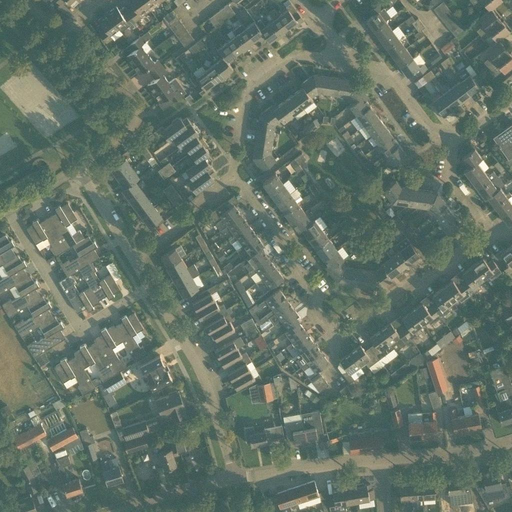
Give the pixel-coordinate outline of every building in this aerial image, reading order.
[(142,0),(128,0),(133,6),(128,10),(136,21),(142,16),(139,13),(148,7),(142,0)] [(484,3),(489,9),(493,7),(501,0),(502,0),(469,0),(472,3),(476,0),(479,0),(474,5),(477,9),(484,3)] [(278,16),(287,28),(292,24),(294,27),(304,20),(291,2),(285,6),(287,9),(279,16),(278,16)] [(434,9),(437,13),(446,6),(443,2),(434,9)] [(258,7),(255,3),(249,8),(252,12),(258,7)] [(382,8),(379,3),(369,11),(373,15),(366,20),(370,25),(367,27),(370,32),(385,21),(390,17),(383,7),(382,8)] [(228,4),(223,7),(230,17),(235,13),(228,4)] [(136,21),(128,10),(122,14),(116,6),(107,13),(118,28),(127,22),(130,25),(136,21)] [(437,13),(441,18),(450,10),(446,6),(437,13)] [(218,11),(225,21),(230,17),(223,7),(218,11)] [(500,16),(493,7),(489,9),(478,18),(483,25),(476,30),(480,34),(487,29),(488,30),(481,36),(484,40),(492,34),(497,41),(500,38),(509,31),(511,29),(504,20),(505,18),(502,14),(500,16)] [(283,31),(287,28),(278,16),(279,16),(273,8),(268,12),(274,19),(269,23),(280,37),(285,34),(283,31)] [(172,10),(164,16),(163,17),(167,22),(176,15),(172,10)] [(441,18),(444,23),(453,15),(450,10),(441,18)] [(218,11),(213,14),(221,24),(225,21),(218,11)] [(118,28),(107,13),(98,20),(104,28),(99,32),(106,42),(112,38),(110,35),(118,28)] [(208,18),(214,26),(216,28),(221,24),(213,14),(208,18)] [(176,15),(167,22),(171,27),(180,20),(176,15)] [(444,23),(448,27),(457,20),(453,15),(444,23)] [(408,25),(411,22),(414,20),(411,16),(405,20),(408,25)] [(411,22),(415,27),(421,22),(418,18),(415,20),(414,20),(411,22)] [(260,19),(255,22),(260,29),(265,36),(269,42),(274,38),(276,41),(280,37),(269,23),(265,26),(260,19)] [(180,20),(171,27),(175,32),(184,25),(180,20)] [(448,27),(452,32),(461,24),(457,20),(448,27)] [(265,36),(260,29),(255,22),(255,21),(245,28),(254,40),(259,37),(261,39),(265,36)] [(380,39),(392,29),(385,21),(370,32),(373,36),(376,34),(380,39)] [(415,27),(418,31),(421,29),(424,27),(421,22),(415,27)] [(254,40),(245,28),(242,24),(233,31),(236,35),(247,50),(251,46),(249,44),(254,40)] [(464,29),(461,24),(452,32),(455,36),(464,29)] [(184,25),(175,32),(179,37),(188,31),(184,25)] [(392,29),(380,39),(383,44),(381,46),(384,50),(399,39),(392,29)] [(418,31),(418,32),(415,34),(418,38),(425,34),(421,29),(418,31)] [(133,65),(148,53),(153,50),(146,41),(152,36),(148,31),(140,37),(130,44),(134,50),(126,56),(133,65)] [(188,31),(179,37),(183,43),(191,36),(188,31)] [(227,42),(236,54),(241,50),(243,53),(247,50),(236,35),(227,42)] [(191,36),(183,43),(185,46),(194,39),(191,36)] [(198,41),(202,47),(206,44),(202,38),(198,41)] [(496,62),(488,68),(491,72),(499,66),(504,72),(511,65),(511,52),(511,51),(511,50),(511,48),(510,46),(508,47),(500,38),(497,41),(486,50),(491,56),(484,62),(487,66),(494,60),(496,62)] [(390,52),(393,57),(405,48),(399,39),(384,50),(387,54),(390,52)] [(198,41),(194,44),(198,50),(202,47),(198,41)] [(445,53),(454,45),(450,41),(441,48),(445,53)] [(218,49),(224,57),(224,56),(229,63),(233,60),(231,57),(236,54),(227,42),(218,49)] [(188,48),(182,52),(186,57),(191,53),(188,48)] [(405,48),(393,57),(397,62),(394,64),(398,68),(412,57),(405,48)] [(151,73),(162,65),(157,59),(154,62),(148,53),(133,65),(139,74),(147,68),(151,73)] [(427,69),(423,63),(424,62),(418,53),(412,57),(398,68),(401,73),(403,71),(407,76),(414,71),(417,76),(427,69)] [(224,56),(224,57),(215,63),(226,78),(230,75),(228,72),(233,68),(229,63),(224,56)] [(445,59),(449,65),(453,62),(449,56),(445,59)] [(445,68),(449,65),(445,59),(441,62),(445,68)] [(205,70),(214,82),(219,79),(221,81),(226,78),(215,63),(205,70)] [(154,93),(169,82),(163,73),(166,71),(162,65),(151,73),(155,79),(147,84),(154,93)] [(194,74),(189,78),(202,96),(211,89),(209,86),(214,82),(205,70),(196,77),(194,74)] [(430,70),(426,73),(430,79),(434,76),(430,70)] [(422,76),(426,82),(430,79),(426,73),(422,76)] [(470,74),(460,81),(470,94),(480,87),(470,74)] [(303,87),(311,98),(318,93),(313,75),(300,84),(303,87)] [(325,94),(328,77),(313,75),(318,93),(325,94)] [(328,77),(325,94),(339,96),(342,79),(328,77)] [(342,79),(339,96),(347,97),(356,81),(342,79)] [(356,81),(347,97),(352,104),(363,96),(366,94),(356,81)] [(461,101),(470,94),(460,81),(451,88),(461,101)] [(176,91),(169,82),(154,93),(161,103),(168,97),(172,102),(183,94),(179,89),(176,91)] [(311,98),(303,87),(293,94),(303,108),(313,100),(311,98)] [(451,88),(442,94),(452,108),(461,101),(451,88)] [(192,99),(189,94),(185,97),(190,104),(194,101),(192,99)] [(303,108),(293,94),(283,101),(293,115),(303,108)] [(442,115),(452,108),(442,94),(433,101),(442,115)] [(363,96),(352,104),(350,105),(357,115),(370,106),(363,96)] [(274,109),(282,120),(283,122),(293,115),(283,101),(274,109)] [(259,115),(275,125),(282,120),(274,109),(272,106),(259,115)] [(364,125),(377,115),(370,106),(357,115),(364,125)] [(275,125),(259,115),(257,129),(274,132),(275,125)] [(384,125),(377,115),(364,125),(371,135),(384,125)] [(183,144),(196,135),(198,133),(187,117),(182,120),(180,117),(164,129),(162,126),(157,129),(159,132),(161,131),(169,140),(173,137),(180,147),(183,144)] [(303,128),(304,129),(307,134),(317,126),(313,121),(303,128)] [(511,154),(511,124),(494,137),(499,145),(498,145),(499,147),(500,147),(508,157),(511,154)] [(384,125),(371,135),(379,145),(391,135),(384,125)] [(274,132),(257,129),(255,144),(272,146),(274,132)] [(299,132),(302,137),(307,134),(304,129),(299,132)] [(350,135),(347,131),(342,134),(345,139),(350,135)] [(199,139),(196,135),(183,144),(190,153),(205,142),(202,137),(199,139)] [(345,139),(349,144),(354,140),(350,135),(345,139)] [(399,145),(391,135),(379,145),(386,154),(399,145)] [(190,153),(197,161),(197,162),(204,157),(209,153),(206,148),(208,146),(205,142),(190,153)] [(139,148),(145,156),(146,157),(150,154),(143,144),(139,148)] [(272,146),(255,144),(253,158),(271,154),(272,146)] [(399,145),(386,154),(393,164),(406,154),(399,145)] [(461,158),(468,167),(476,161),(481,157),(480,156),(474,148),(461,158)] [(356,154),(360,159),(365,155),(361,150),(356,154)] [(294,159),(298,164),(306,159),(302,153),(294,159)] [(150,154),(146,157),(147,159),(152,167),(157,163),(151,156),(150,154)] [(271,154),(253,158),(262,171),(276,161),(271,154)] [(197,162),(197,161),(186,170),(192,179),(188,182),(195,192),(214,178),(211,175),(216,172),(204,157),(197,162)] [(118,178),(132,168),(125,158),(116,165),(114,163),(109,166),(118,178)] [(298,164),(294,159),(290,162),(294,167),(298,164)] [(470,179),(483,170),(476,161),(468,167),(464,170),(470,179)] [(169,162),(163,166),(166,170),(172,166),(169,162)] [(172,166),(166,170),(169,175),(175,170),(172,166)] [(378,173),(373,176),(377,181),(381,178),(391,170),(388,167),(379,174),(378,173)] [(139,177),(132,168),(118,178),(122,183),(119,185),(122,189),(134,180),(139,177)] [(477,189),(490,179),(491,180),(496,175),(493,171),(487,175),(483,170),(470,179),(477,189)] [(262,183),(270,193),(283,183),(275,173),(262,183)] [(305,173),(299,177),(303,182),(308,178),(305,173)] [(485,199),(487,197),(500,187),(504,184),(497,175),(496,175),(491,180),(490,179),(477,189),(485,199)] [(141,189),(134,180),(122,189),(126,194),(123,196),(126,200),(141,189)] [(383,189),(392,202),(401,187),(396,180),(383,189)] [(290,193),(283,183),(270,193),(277,202),(290,193)] [(308,187),(311,192),(316,188),(313,183),(308,187)] [(166,194),(174,188),(171,184),(163,190),(166,194)] [(392,202),(407,204),(410,188),(401,187),(392,202)] [(509,192),(505,195),(500,187),(487,197),(494,206),(510,194),(509,192)] [(169,198),(177,192),(174,188),(166,194),(169,198)] [(311,192),(315,196),(320,193),(316,188),(311,192)] [(422,190),(410,188),(407,204),(419,206),(422,190)] [(148,198),(141,189),(126,200),(129,204),(132,202),(136,208),(148,198)] [(419,206),(428,207),(437,192),(422,190),(419,206)] [(172,202),(180,197),(177,192),(169,198),(172,202)] [(433,214),(446,204),(437,192),(428,207),(433,214)] [(277,202),(284,212),(297,203),(290,193),(277,202)] [(510,194),(494,206),(501,215),(511,207),(511,203),(508,198),(511,195),(510,194)] [(172,202),(175,207),(183,201),(180,197),(172,202)] [(155,208),(148,198),(136,208),(139,212),(136,214),(140,219),(155,208)] [(325,204),(329,209),(334,205),(330,200),(325,204)] [(209,214),(221,229),(241,214),(233,205),(229,208),(228,208),(224,203),(225,203),(225,202),(209,214)] [(70,223),(77,218),(68,203),(61,207),(60,205),(55,208),(57,212),(48,217),(67,249),(73,245),(84,238),(79,230),(72,235),(66,225),(70,223)] [(304,212),(297,203),(284,212),(291,222),(304,212)] [(378,212),(383,208),(380,204),(375,207),(378,212)] [(433,214),(441,224),(454,214),(446,204),(433,214)] [(337,210),(334,205),(329,209),(332,214),(337,210)] [(511,207),(501,215),(508,225),(511,222),(511,207)] [(162,217),(155,208),(140,219),(143,223),(146,221),(149,226),(162,217)] [(382,217),(387,213),(383,208),(378,212),(382,217)] [(299,232),(302,230),(311,222),(304,212),(291,222),(299,232)] [(241,214),(221,229),(223,233),(230,228),(235,235),(248,225),(241,214)] [(454,214),(441,224),(448,234),(461,224),(454,214)] [(393,219),(387,223),(390,227),(396,223),(396,224),(401,220),(397,215),(393,219)] [(39,223),(37,219),(32,222),(33,224),(26,228),(36,243),(43,239),(47,237),(52,246),(50,248),(55,256),(67,249),(48,217),(39,223)] [(314,220),(311,222),(302,230),(309,239),(322,229),(314,220)] [(345,220),(340,223),(343,228),(348,225),(345,220)] [(400,228),(403,226),(404,225),(401,220),(396,224),(399,228),(400,228)] [(399,228),(396,224),(396,223),(390,227),(386,230),(389,235),(399,228)] [(231,243),(236,250),(256,235),(248,225),(235,235),(228,240),(231,243)] [(348,225),(343,228),(347,233),(352,229),(348,225)] [(405,230),(408,234),(413,231),(410,226),(405,230)] [(309,239),(316,249),(329,239),(322,229),(309,239)] [(384,239),(389,235),(386,230),(381,234),(384,239)] [(413,231),(408,234),(412,239),(417,236),(413,231)] [(195,236),(200,244),(204,242),(200,233),(195,236)] [(10,247),(14,245),(11,240),(9,241),(5,234),(0,237),(0,265),(2,264),(16,256),(10,247)] [(92,242),(88,235),(84,238),(73,245),(77,252),(79,256),(70,261),(69,259),(60,264),(67,276),(71,274),(79,269),(91,262),(92,262),(99,257),(93,248),(97,246),(94,241),(92,242)] [(245,248),(250,255),(261,248),(264,245),(256,235),(236,250),(239,253),(245,248)] [(316,249),(323,258),(336,249),(329,239),(316,249)] [(204,242),(200,244),(205,253),(209,251),(204,242)] [(410,242),(400,249),(409,262),(419,255),(410,242)] [(423,244),(419,248),(422,253),(427,249),(423,244)] [(166,266),(181,257),(175,247),(161,256),(166,266)] [(495,255),(495,254),(494,255),(496,257),(507,273),(511,269),(511,268),(510,266),(511,264),(511,249),(510,247),(496,257),(495,255)] [(245,265),(250,271),(268,258),(261,248),(250,255),(240,262),(243,266),(245,265)] [(323,258),(330,268),(341,260),(344,258),(336,249),(323,258)] [(400,249),(390,256),(400,270),(409,262),(400,249)] [(222,250),(215,254),(216,256),(220,261),(227,257),(222,250)] [(390,256),(390,257),(386,252),(377,259),(382,266),(390,277),(400,270),(390,256)] [(15,285),(28,276),(23,267),(26,265),(24,260),(22,262),(17,255),(16,256),(2,264),(6,271),(6,272),(7,271),(9,275),(0,280),(0,293),(15,285)] [(218,265),(213,256),(208,259),(213,267),(218,265)] [(181,257),(166,266),(172,276),(187,267),(181,257)] [(268,258),(250,271),(248,273),(251,276),(257,271),(262,278),(275,268),(268,258)] [(483,258),(472,265),(482,279),(487,275),(491,280),(501,272),(492,260),(487,264),(486,263),(487,262),(486,262),(483,258)] [(330,268),(327,270),(337,283),(346,267),(341,260),(330,268)] [(91,262),(79,269),(90,287),(90,286),(98,300),(99,300),(107,295),(110,298),(114,296),(113,294),(120,289),(111,274),(104,278),(103,278),(100,281),(94,271),(96,270),(92,262),(91,262)] [(218,265),(213,267),(218,276),(222,273),(218,265)] [(478,283),(482,279),(472,265),(462,273),(465,277),(465,278),(466,278),(466,279),(462,282),(471,295),(481,287),(478,283)] [(382,266),(375,271),(380,289),(393,280),(390,277),(382,266)] [(187,267),(172,276),(178,286),(192,277),(187,267)] [(354,268),(346,267),(337,283),(351,285),(354,268)] [(275,268),(262,278),(256,283),(258,286),(265,281),(270,288),(283,278),(275,268)] [(351,285),(365,287),(368,270),(354,268),(351,285)] [(368,270),(365,287),(380,289),(375,271),(368,270)] [(87,307),(89,311),(94,308),(93,306),(100,302),(99,300),(98,300),(90,286),(90,287),(79,293),(73,283),(76,282),(71,274),(67,276),(58,281),(78,313),(87,307)] [(27,305),(41,297),(40,296),(35,288),(39,285),(36,281),(34,282),(30,275),(28,276),(15,285),(19,291),(18,291),(19,292),(21,295),(12,301),(10,299),(2,304),(9,316),(27,305)] [(192,277),(178,286),(183,296),(198,287),(192,277)] [(453,280),(442,288),(452,301),(457,298),(461,302),(471,295),(462,282),(457,286),(456,285),(457,285),(456,284),(456,285),(453,280)] [(218,283),(213,286),(202,292),(204,296),(192,303),(197,311),(215,300),(220,297),(216,291),(220,288),(218,283)] [(452,301),(442,288),(432,296),(435,300),(435,301),(436,300),(436,301),(432,305),(441,317),(451,310),(447,305),(452,301)] [(268,303),(273,309),(286,299),(279,289),(259,304),(261,307),(268,303)] [(40,296),(41,297),(27,305),(31,312),(33,316),(24,321),(23,319),(14,324),(22,337),(39,326),(53,317),(47,308),(51,306),(48,301),(46,302),(42,295),(40,296)] [(289,303),(286,299),(273,309),(260,319),(262,323),(262,322),(268,318),(274,325),(274,324),(294,309),(289,303),(290,303),(289,302),(289,303)] [(215,300),(197,311),(201,318),(213,312),(215,315),(226,309),(223,304),(219,307),(215,300)] [(507,324),(511,321),(511,302),(499,309),(507,324)] [(249,309),(252,314),(260,308),(256,303),(249,309)] [(441,317),(432,305),(427,308),(426,308),(426,307),(422,303),(412,310),(422,324),(427,320),(430,325),(441,317)] [(227,321),(229,320),(229,319),(230,319),(227,315),(232,312),(230,307),(226,309),(215,315),(217,319),(205,325),(206,326),(204,329),(206,333),(209,332),(210,334),(212,333),(212,332),(228,323),(227,321)] [(297,313),(294,309),(274,324),(277,328),(283,323),(288,329),(298,322),(302,319),(297,313),(297,312),(297,313)] [(422,324),(412,310),(402,318),(405,322),(405,323),(406,323),(406,324),(401,327),(410,340),(421,332),(417,328),(422,324)] [(136,333),(143,328),(134,313),(127,317),(126,315),(121,318),(123,322),(115,327),(114,327),(123,341),(122,341),(135,362),(147,354),(142,346),(140,347),(132,335),(136,333),(137,333),(136,333)] [(34,357),(65,338),(60,329),(63,326),(61,322),(59,323),(54,316),(53,317),(39,326),(43,332),(43,333),(44,333),(46,336),(36,342),(35,340),(27,345),(34,357)] [(254,323),(251,318),(240,324),(243,329),(254,323)] [(466,319),(457,327),(461,332),(470,324),(466,319)] [(212,332),(212,333),(216,340),(234,329),(230,321),(229,320),(227,321),(228,323),(212,332)] [(287,336),(292,342),(306,332),(301,326),(302,325),(301,325),(298,322),(288,329),(278,337),(281,340),(287,336)] [(410,340),(401,327),(397,331),(394,327),(394,326),(393,327),(390,322),(380,330),(390,344),(395,340),(400,347),(410,340)] [(246,334),(257,328),(254,323),(243,329),(246,334)] [(96,342),(115,374),(127,366),(122,358),(119,359),(112,347),(118,343),(118,344),(119,343),(122,341),(123,341),(114,327),(115,327),(114,325),(107,329),(105,327),(101,330),(103,334),(94,340),(95,342),(96,342)] [(390,344),(380,330),(370,338),(373,342),(373,343),(374,343),(369,347),(378,359),(393,348),(390,344)] [(306,332),(292,342),(286,347),(288,350),(295,346),(299,352),(313,342),(309,336),(309,335),(308,335),(306,332)] [(258,344),(261,349),(267,346),(261,335),(249,341),(252,347),(258,344)] [(240,339),(236,338),(215,350),(219,358),(237,348),(243,344),(240,339)] [(84,368),(90,364),(91,364),(94,362),(100,371),(97,373),(103,381),(115,374),(96,342),(95,342),(86,348),(84,344),(80,347),(81,349),(74,353),(76,356),(84,368)] [(293,357),(301,367),(321,352),(316,346),(317,346),(316,345),(313,342),(299,352),(293,357)] [(349,353),(359,366),(364,363),(368,367),(378,359),(369,347),(364,351),(364,350),(364,349),(363,349),(360,345),(349,353)] [(236,359),(238,363),(248,357),(254,353),(252,350),(246,354),(246,352),(241,355),(237,348),(219,358),(224,366),(236,359)] [(427,349),(421,353),(425,358),(431,354),(427,349)] [(475,364),(482,361),(480,354),(473,356),(471,351),(470,352),(467,353),(470,361),(473,360),(475,364)] [(44,352),(35,357),(41,366),(49,361),(44,352)] [(318,370),(329,362),(324,356),(324,355),(321,352),(301,367),(303,370),(310,366),(314,371),(308,376),(312,382),(321,375),(318,370)] [(349,353),(340,360),(343,365),(342,365),(343,365),(347,370),(342,373),(349,383),(354,379),(350,374),(359,366),(349,353)] [(152,389),(172,378),(167,369),(166,370),(163,365),(164,364),(160,355),(140,365),(152,389)] [(95,387),(84,368),(76,356),(67,361),(65,358),(60,360),(61,362),(54,367),(63,382),(70,378),(71,378),(74,375),(80,385),(78,386),(83,395),(95,387)] [(239,366),(236,368),(228,373),(232,381),(250,370),(247,364),(251,362),(248,357),(238,363),(239,366)] [(437,357),(426,361),(437,392),(447,388),(437,357)] [(511,392),(511,385),(511,382),(507,373),(504,374),(501,366),(489,371),(497,391),(504,388),(507,394),(511,392)] [(254,377),(250,370),(232,381),(236,389),(248,382),(251,386),(254,384),(262,381),(258,375),(254,377)] [(103,381),(109,392),(126,382),(120,371),(103,381)] [(325,380),(321,375),(312,382),(316,387),(325,380)] [(281,376),(274,377),(275,387),(282,385),(281,376)] [(288,376),(290,388),(296,387),(294,381),(288,376)] [(329,385),(325,380),(316,387),(319,392),(329,385)] [(484,400),(478,386),(477,381),(470,383),(472,388),(477,402),(484,400)] [(270,383),(258,385),(260,401),(272,399),(270,383)] [(351,393),(346,385),(339,390),(342,395),(351,393)] [(460,388),(450,390),(452,404),(462,402),(460,388)] [(169,395),(156,399),(161,414),(156,416),(158,423),(173,417),(174,418),(185,414),(182,407),(184,406),(178,391),(176,392),(176,390),(168,393),(169,395)] [(440,406),(435,390),(428,393),(433,408),(440,406)] [(309,397),(308,398),(316,403),(320,398),(319,398),(312,392),(311,394),(309,397)] [(109,407),(116,403),(112,395),(105,399),(109,407)] [(501,423),(511,419),(511,402),(510,397),(494,402),(501,423)] [(7,415),(12,412),(8,404),(0,408),(0,413),(2,413),(4,417),(5,416),(6,419),(8,418),(7,415)] [(468,431),(482,428),(478,412),(476,404),(471,405),(472,413),(465,415),(468,431)] [(390,410),(394,426),(403,424),(399,408),(390,410)] [(468,431),(465,415),(456,417),(455,408),(449,409),(451,418),(454,434),(468,431)] [(312,412),(301,413),(306,440),(317,438),(317,435),(323,434),(319,410),(312,412)] [(423,437),(422,421),(421,412),(408,413),(408,422),(409,438),(423,437)] [(423,437),(437,436),(435,412),(430,412),(430,420),(422,421),(423,437)] [(294,443),(306,440),(301,413),(283,416),(287,441),(294,440),(294,443)] [(19,449),(46,434),(37,416),(31,419),(34,426),(12,438),(19,449)] [(145,420),(122,428),(126,440),(149,433),(145,420)] [(5,424),(8,429),(15,426),(12,421),(5,424)] [(253,424),(248,425),(249,433),(251,445),(267,442),(265,430),(254,432),(253,424)] [(47,440),(52,450),(78,437),(72,426),(47,440)] [(330,443),(341,440),(337,428),(326,431),(330,443)] [(83,446),(88,461),(97,458),(92,443),(95,442),(93,435),(90,436),(87,429),(79,431),(84,445),(83,446)] [(387,440),(386,430),(371,432),(371,430),(348,433),(350,454),(383,450),(382,441),(387,440)] [(124,443),(127,452),(138,449),(137,447),(147,444),(144,436),(124,443)] [(159,459),(162,460),(164,468),(176,465),(173,455),(178,453),(175,444),(170,446),(171,448),(159,452),(159,453),(158,455),(159,459)] [(63,485),(64,488),(66,495),(83,490),(79,477),(68,481),(63,466),(70,463),(68,456),(56,459),(59,467),(58,467),(63,485)] [(103,470),(107,484),(123,479),(118,465),(110,468),(107,459),(101,462),(103,470)] [(29,493),(38,490),(34,478),(27,464),(19,469),(25,481),(29,493)] [(497,511),(494,496),(492,488),(502,486),(498,471),(482,474),(486,489),(488,498),(490,511),(497,511)] [(459,491),(460,499),(471,498),(470,487),(464,488),(463,478),(447,480),(448,492),(459,491)] [(417,483),(411,483),(412,498),(411,498),(412,506),(418,505),(417,498),(423,497),(422,479),(416,480),(417,483)] [(422,479),(423,497),(435,496),(434,482),(427,482),(427,479),(422,479)] [(314,480),(275,494),(280,508),(319,495),(314,480)] [(370,484),(364,485),(363,482),(355,484),(356,486),(355,486),(358,501),(374,498),(373,489),(371,489),(370,484)] [(412,498),(411,483),(396,485),(396,490),(399,490),(400,499),(411,498),(412,498)] [(349,484),(343,485),(347,503),(358,501),(355,486),(349,487),(349,484)] [(334,498),(328,499),(329,511),(336,511),(337,511),(338,511),(339,504),(347,503),(343,485),(338,485),(338,489),(332,490),(334,498)] [(8,504),(10,511),(36,511),(31,496),(8,504)]
